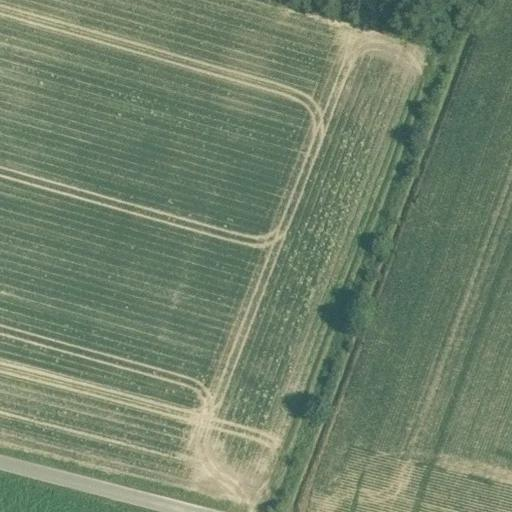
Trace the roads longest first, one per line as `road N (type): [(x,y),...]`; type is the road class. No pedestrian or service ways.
road 1 (track): [(274,511),(448,53),(258,0)]
road 2 (unclassified): [(194,511),(0,463)]
